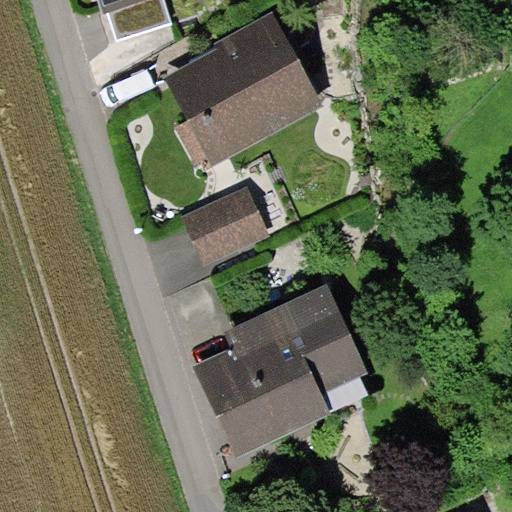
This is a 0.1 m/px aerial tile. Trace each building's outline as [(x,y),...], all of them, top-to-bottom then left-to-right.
[(99,0),(104,14),(108,13),(146,0),(99,0)] [(171,22),(164,0),(146,0),(108,13),(117,40),(171,22)] [(165,78),(188,120),(174,127),(197,167),(211,160),(214,166),(324,104),(272,11),(215,43),(218,48),(165,78)] [(248,184),(182,215),(206,266),(272,236),(248,184)] [(232,347),(194,365),(237,456),(329,414),(328,412),(319,393),(360,375),(368,371),(327,283),(224,331),(232,347)] [(319,393),(328,412),(368,394),(360,375),(319,393)]
